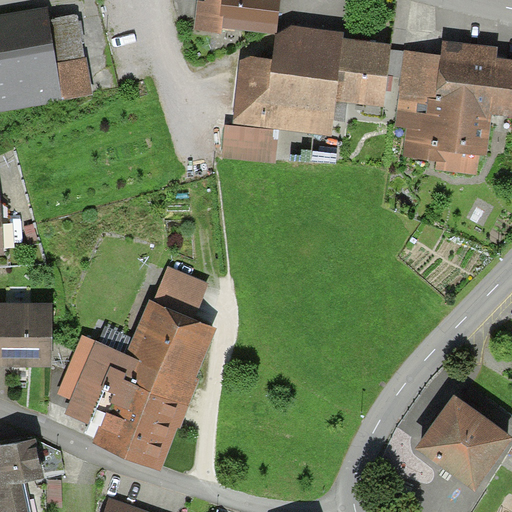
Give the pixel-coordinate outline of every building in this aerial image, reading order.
[(276,35),(280,0),(206,0),(206,4),(198,3),(195,32),(221,35),(222,29),(276,35)] [(0,112),(62,102),(48,21),(46,9),(0,16),(0,112)] [(48,21),(62,102),(95,97),(88,57),(86,58),(78,16),(48,21)] [(382,109),(391,47),(347,42),(343,42),(344,35),(292,28),(275,41),(272,62),(243,58),(236,124),(332,135),(337,102),(382,109)] [(498,49),(443,41),(441,56),(407,52),(397,128),(407,130),(403,159),(435,163),(434,171),(478,177),(480,159),(488,159),(494,115),(511,117),(511,62),(496,60),(498,49)] [(267,134),(223,130),(220,159),(265,162),(267,134)] [(150,301),(127,356),(142,362),(131,387),(122,383),(117,395),(110,411),(102,431),(100,430),(95,444),(161,470),(178,428),(179,428),(185,415),(188,416),(202,379),(200,378),(220,330),(197,321),(212,285),(169,267),(154,303),(150,301)] [(54,366),(54,302),(0,302),(0,366),(1,367),(54,366)] [(105,390),(117,395),(122,383),(131,387),(142,362),(127,356),(82,339),(60,397),(75,403),(70,416),(91,425),(105,390)] [(511,438),(453,397),(414,451),(475,494),(511,441),(511,438)] [(36,440),(0,445),(0,511),(31,511),(26,484),(43,480),(41,473),(63,468),(59,451),(36,440)] [(148,511),(109,499),(104,511),(148,511)]
